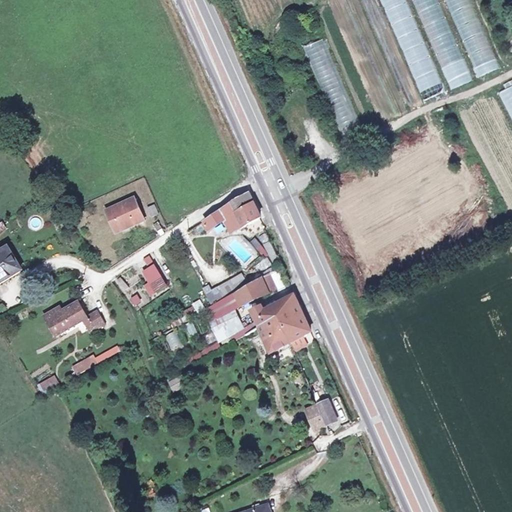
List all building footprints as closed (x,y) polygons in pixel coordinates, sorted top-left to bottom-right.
[(406,0),(381,0),(423,101),(444,92),(406,0)] [(447,0),(473,78),(494,71),(471,0),(447,0)] [(422,14),(450,89),(471,81),(453,32),(449,34),(443,17),(432,21),(428,12),(422,14)] [(324,38),(304,46),(341,138),(361,130),(324,38)] [(250,190),(233,201),(238,211),(255,201),(250,190)] [(103,211),(112,236),(141,225),(132,200),(103,211)] [(234,231),(245,224),(238,211),(233,201),(222,208),(227,218),(234,231)] [(261,214),(255,201),(238,211),(245,224),(261,214)] [(146,210),(150,220),(156,218),(152,208),(146,210)] [(227,218),(222,208),(205,218),(210,227),(227,218)] [(0,251),(0,279),(22,267),(10,246),(0,251)] [(151,265),(146,269),(156,286),(167,279),(152,252),(146,255),(151,265)] [(254,263),(257,271),(271,266),(268,259),(254,263)] [(268,271),(232,291),(240,307),(268,292),(267,290),(264,283),(271,279),(272,278),(268,271)] [(241,272),(230,277),(237,287),(247,281),(241,272)] [(123,275),(117,279),(123,290),(129,287),(123,275)] [(230,277),(207,288),(214,301),(237,287),(230,277)] [(264,283),(267,290),(274,286),(271,279),(264,283)] [(240,307),(232,291),(207,306),(215,320),(240,307)] [(259,325),(300,303),(295,292),(264,308),(263,304),(252,310),(257,319),(259,325)] [(135,297),(138,302),(143,299),(141,294),(135,297)] [(79,297),(63,307),(47,316),(56,332),(84,317),(87,322),(90,328),(106,320),(99,306),(88,312),(79,297)] [(47,316),(63,307),(61,303),(45,313),(47,316)] [(302,308),(300,303),(259,325),(258,326),(266,343),(270,351),(292,340),(282,318),(302,308)] [(312,329),(302,308),(282,318),(292,340),(304,333),(312,329)] [(246,332),(258,326),(259,325),(257,319),(234,330),(237,337),(246,332)] [(187,324),(190,336),(196,334),(194,322),(187,324)] [(258,326),(246,332),(254,349),(266,343),(258,326)] [(174,331),(165,335),(172,348),(181,344),(174,331)] [(304,333),(292,340),(295,348),(308,341),(304,333)] [(190,365),(222,348),(219,342),(186,358),(190,365)] [(115,344),(72,367),(76,375),(119,352),(115,344)] [(43,395),(60,385),(54,374),(37,384),(43,395)] [(168,382),(173,392),(185,386),(180,376),(168,382)] [(329,396),(318,401),(328,423),(339,417),(329,396)] [(316,428),(328,423),(318,401),(304,408),(309,419),(311,418),(316,428)] [(320,437),(312,443),(319,452),(327,446),(320,437)] [(312,448),(297,454),(299,461),(315,455),(312,448)] [(269,511),(266,501),(259,503),(257,498),(249,500),(252,506),(234,511),(269,511)]
